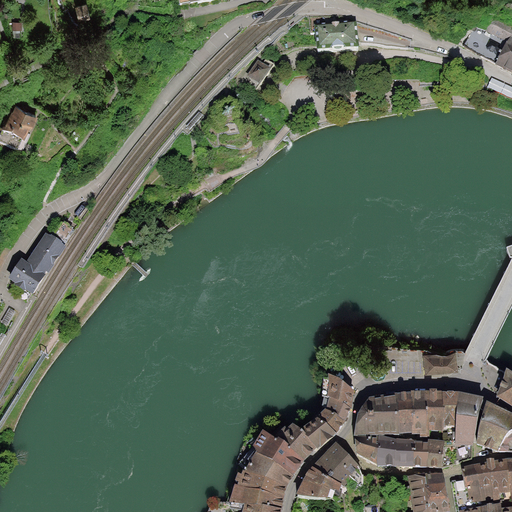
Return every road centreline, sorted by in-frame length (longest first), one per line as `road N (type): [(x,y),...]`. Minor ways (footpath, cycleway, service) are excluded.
road 1 (residential): [(0,287),(48,213),(101,181),(197,61),(248,19)]
road 2 (residential): [(343,436),(365,469),(385,473),(511,458)]
road 3 (residential): [(511,81),(371,15)]
road 4 (residential): [(343,436),(373,388),(467,387)]
